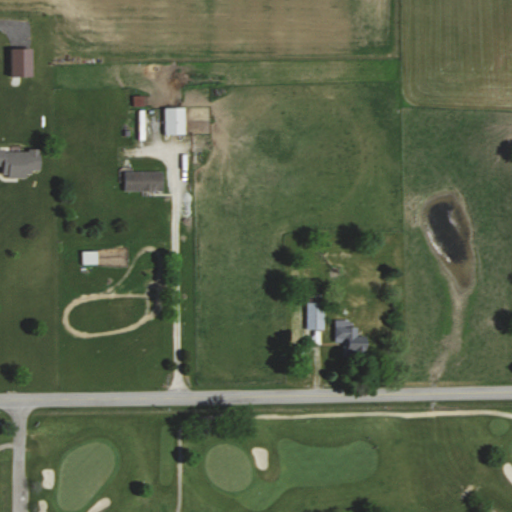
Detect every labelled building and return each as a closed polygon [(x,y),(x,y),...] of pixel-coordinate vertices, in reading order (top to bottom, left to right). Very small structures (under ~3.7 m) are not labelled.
[(185,134),(185,108),(165,108),(165,134),(185,134)] [(41,176),(41,149),(0,148),(0,165),(3,166),(3,176),(41,176)] [(124,190),(163,190),(163,171),(124,171),(124,190)] [(82,264),(97,264),(97,251),(82,251),(82,264)] [(324,302),(306,302),(306,329),(324,329),(324,302)] [(335,342),(345,342),(344,356),(366,356),(366,343),(358,343),(359,322),(335,321),(335,342)]
